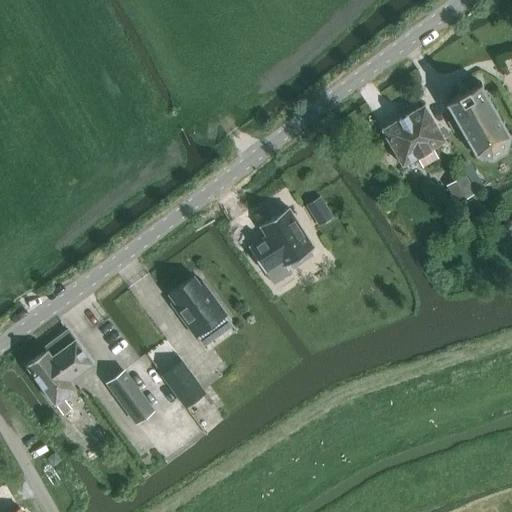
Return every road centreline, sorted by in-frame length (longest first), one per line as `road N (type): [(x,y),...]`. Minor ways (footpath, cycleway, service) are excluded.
road 1 (tertiary): [(0,351),(465,0)]
road 2 (track): [(256,157),(221,96),(20,224),(0,257)]
